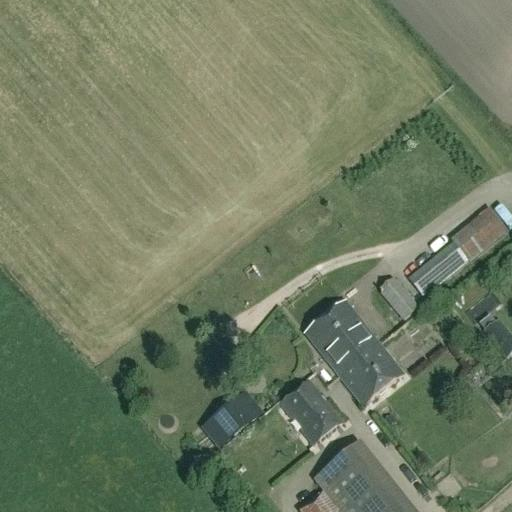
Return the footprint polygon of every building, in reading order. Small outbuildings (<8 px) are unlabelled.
[(424,302),(508,234),(490,211),(450,242),(452,245),(407,281),(424,302)] [(419,311),(394,281),(378,294),(403,324),(419,311)] [(365,409),(404,379),(349,310),(308,340),(365,409)] [(344,426),(310,383),(279,408),(292,424),(294,422),(302,432),(300,434),(314,451),(344,426)] [(247,401),(221,421),(236,440),(262,419),(247,401)] [(411,511),(361,450),(317,485),(339,511),(411,511)] [(431,466),(441,478),(455,466),(445,454),(431,466)]
